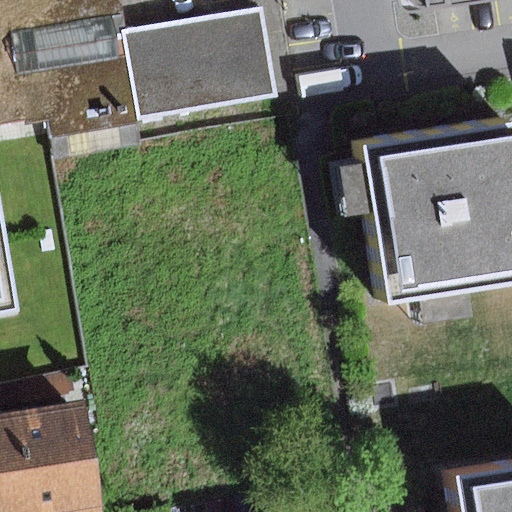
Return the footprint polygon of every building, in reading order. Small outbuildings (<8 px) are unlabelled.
[(0,0),(0,117),(44,110),(48,135),(144,119),(129,33),(123,0),(0,0)] [(399,0),(400,5),(405,10),(414,13),(499,0),(399,0)] [(144,119),(278,96),(263,11),(129,33),(144,119)] [(349,147),(376,304),(511,281),(511,199),(499,122),(349,147)] [(0,183),(0,321),(28,317),(4,182),(0,183)] [(80,402),(0,415),(0,511),(79,511),(98,509),(80,402)] [(511,511),(511,462),(442,474),(448,511),(511,511)]
